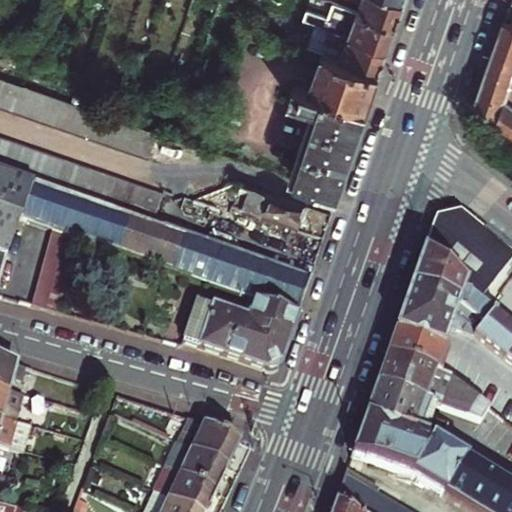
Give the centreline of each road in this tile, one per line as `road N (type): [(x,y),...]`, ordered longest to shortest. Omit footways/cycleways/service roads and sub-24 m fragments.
road 1 (residential): [(0,335),(308,423)]
road 2 (primary): [(407,141),(308,423)]
road 3 (primary): [(457,0),(407,141)]
road 4 (residential): [(511,218),(407,141)]
